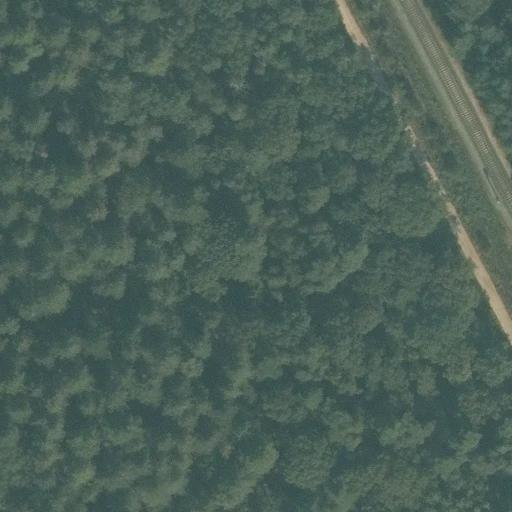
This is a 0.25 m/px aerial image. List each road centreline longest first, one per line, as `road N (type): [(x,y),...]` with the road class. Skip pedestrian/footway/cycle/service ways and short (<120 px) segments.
road 1 (track): [(278,511),(142,0)]
road 2 (track): [(337,0),(511,333)]
